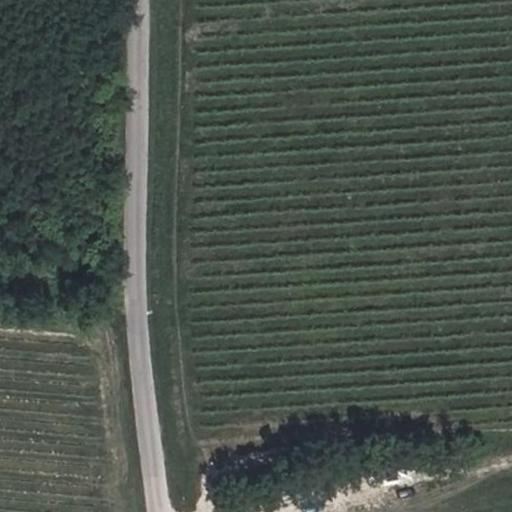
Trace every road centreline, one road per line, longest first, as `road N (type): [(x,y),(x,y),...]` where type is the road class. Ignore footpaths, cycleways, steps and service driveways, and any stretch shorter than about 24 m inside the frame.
road 1 (unclassified): [(138,0),(137,305),(161,511)]
road 2 (track): [(271,511),(475,464),(511,447)]
